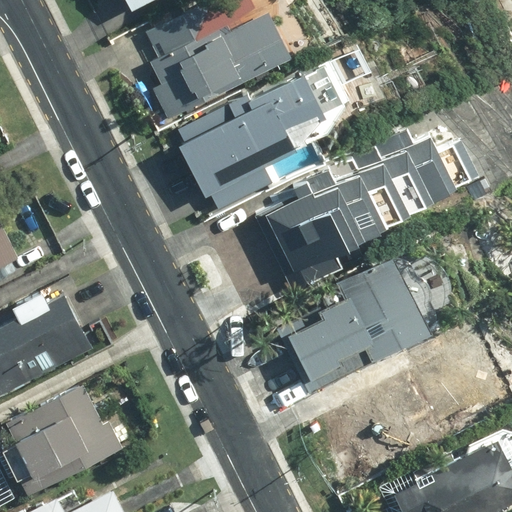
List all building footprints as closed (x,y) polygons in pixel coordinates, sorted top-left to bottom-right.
[(117,0),(123,11),(142,0),(117,0)] [(246,12),(240,0),(205,0),(141,31),(157,65),(140,73),(161,116),(295,52),(270,0),(246,12)] [(354,43),(176,126),(216,214),(321,162),(311,140),(346,97),(341,84),(367,69),(354,43)] [(289,184),(293,194),(256,215),(297,287),(341,262),(337,255),(480,172),(458,133),(435,146),(426,130),(412,138),(404,124),(289,184)] [(0,259),(15,252),(0,223),(0,259)] [(306,389),(427,326),(395,265),(376,275),(367,257),(328,278),(333,288),(271,321),(306,389)] [(0,391),(93,345),(62,285),(40,297),(37,290),(10,304),(15,315),(0,322),(0,391)] [(467,374),(449,340),(379,377),(384,385),(328,414),(361,478),(490,412),(485,402),(495,397),(480,367),(467,374)] [(100,419),(82,383),(1,422),(10,442),(0,446),(0,461),(9,480),(24,472),(33,492),(123,449),(107,416),(100,419)] [(491,511),(511,502),(511,471),(494,435),(386,489),(397,511),(491,511)] [(122,511),(109,485),(63,509),(54,492),(13,511),(122,511)]
